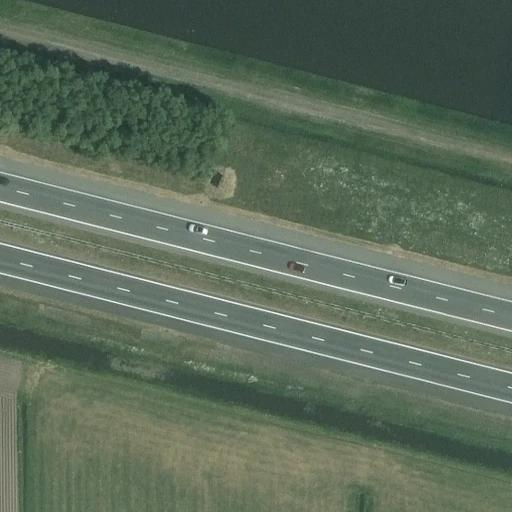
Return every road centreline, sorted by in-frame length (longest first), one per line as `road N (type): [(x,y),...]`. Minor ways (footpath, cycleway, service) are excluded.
road 1 (motorway): [(0,253),(511,384)]
road 2 (motorway): [(511,311),(0,181)]
